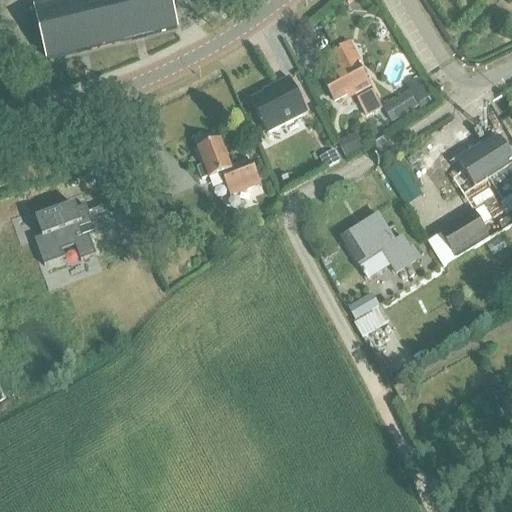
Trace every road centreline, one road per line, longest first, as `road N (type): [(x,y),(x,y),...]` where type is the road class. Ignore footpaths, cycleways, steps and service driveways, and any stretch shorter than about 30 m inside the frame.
road 1 (track): [(438,511),(298,247),(291,216),(303,197),(450,106),(464,89)]
road 2 (tertiary): [(0,123),(136,89),(235,38),(280,0)]
road 3 (unclassified): [(407,0),(464,89),(511,65)]
